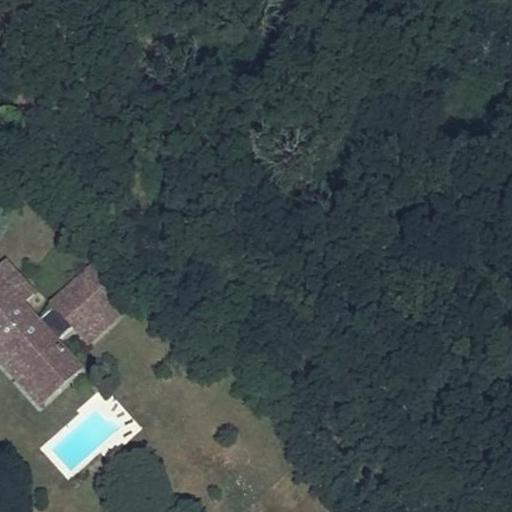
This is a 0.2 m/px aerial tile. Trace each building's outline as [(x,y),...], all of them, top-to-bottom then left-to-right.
[(7,256),(0,263),(0,272),(24,300),(36,290),(7,256)] [(0,339),(25,368),(21,373),(34,388),(71,354),(61,341),(75,329),(83,337),(127,296),(94,260),(49,301),(52,304),(55,308),(41,320),(39,316),(24,300),(0,272),(0,339)] [(127,296),(83,337),(89,345),(134,304),(127,296)] [(52,304),(39,316),(41,320),(55,308),(52,304)] [(0,364),(21,388),(37,407),(82,367),(71,354),(34,388),(21,373),(25,368),(0,339),(0,364)]
